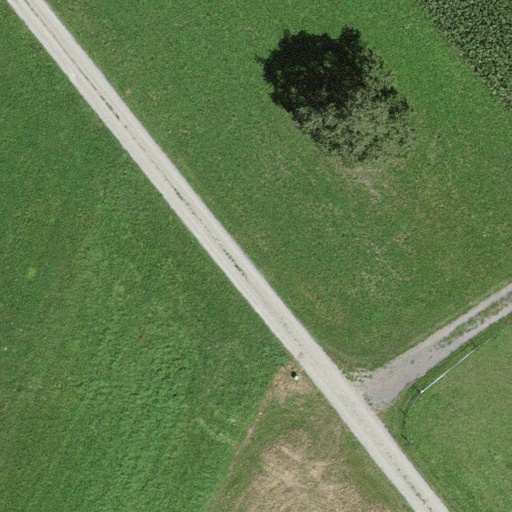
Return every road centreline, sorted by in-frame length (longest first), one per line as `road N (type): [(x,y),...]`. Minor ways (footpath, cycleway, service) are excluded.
road 1 (track): [(18,0),(348,408)]
road 2 (track): [(348,408),(511,292)]
road 3 (track): [(348,408),(431,511)]
